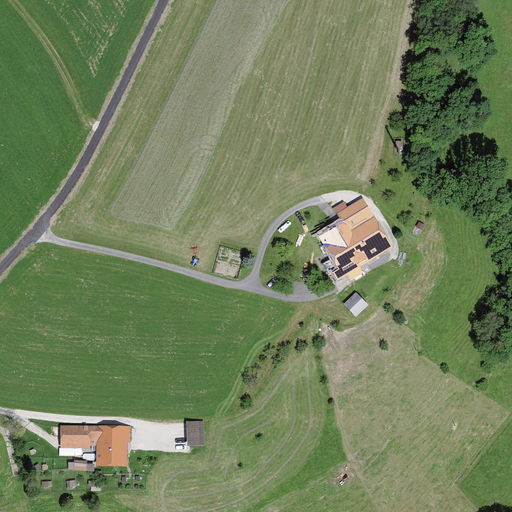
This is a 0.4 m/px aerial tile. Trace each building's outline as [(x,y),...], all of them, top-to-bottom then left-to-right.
[(319,237),(332,259),(323,264),(330,276),(369,253),(370,255),(387,245),(371,219),(356,228),(358,232),(351,236),(343,223),(319,237)] [(418,237),(422,230),(417,226),(412,233),(418,237)] [(358,296),(348,285),(337,295),(354,314),(363,306),(356,298),(358,296)] [(202,422),(187,422),(188,445),(203,445),(202,422)] [(97,462),(122,463),(123,445),(120,445),(120,442),(129,442),(130,428),(63,428),(63,445),(97,444),(97,462)] [(82,472),(83,463),(71,462),(70,472),(82,472)]
